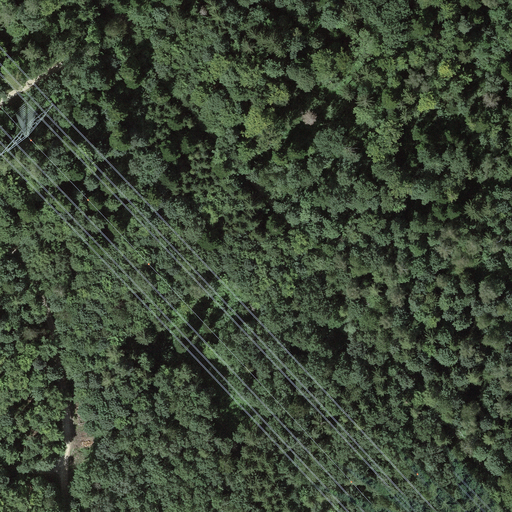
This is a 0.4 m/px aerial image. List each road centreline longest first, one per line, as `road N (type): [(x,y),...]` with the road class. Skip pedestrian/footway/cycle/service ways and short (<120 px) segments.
road 1 (track): [(511,505),(125,29)]
road 2 (track): [(62,511),(63,372),(36,279),(0,234)]
road 3 (track): [(0,105),(125,29)]
